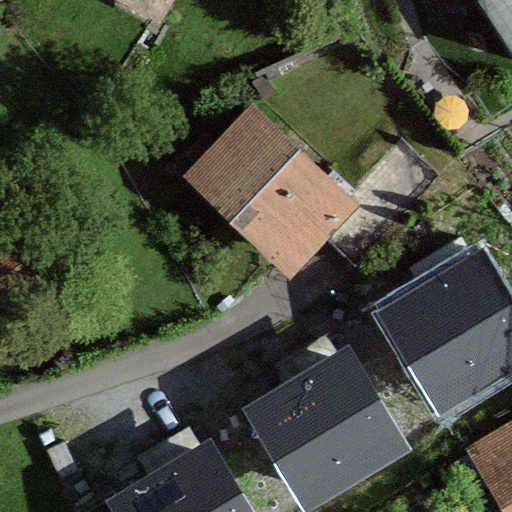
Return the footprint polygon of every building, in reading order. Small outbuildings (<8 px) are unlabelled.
[(144,0),(160,9),(164,0),(144,0)] [(511,0),(486,0),(511,38),(511,0)] [(187,154),(195,162),(193,164),(290,258),(318,228),(355,263),(439,174),(401,138),(344,202),(247,108),(215,142),(207,134),(187,154)] [(17,194),(0,204),(0,305),(13,298),(21,310),(42,296),(23,267),(52,249),(17,194)] [(511,322),(476,263),(400,308),(450,392),(511,355),(511,322)] [(341,356),(261,403),(313,490),(393,443),(341,356)] [(511,428),(477,449),(511,506),(511,428)] [(239,511),(204,451),(126,497),(135,511),(239,511)]
